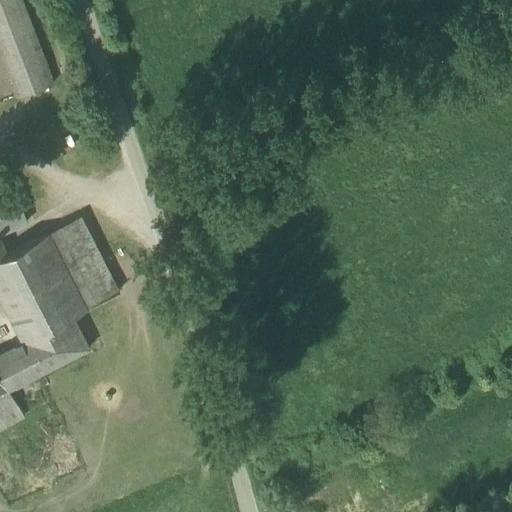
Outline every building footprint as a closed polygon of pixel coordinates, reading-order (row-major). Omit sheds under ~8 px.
[(0,0),(0,50),(18,96),(55,82),(22,0),(0,0)] [(0,175),(0,231),(28,221),(9,172),(0,175)] [(81,214),(49,231),(88,307),(120,290),(81,214)] [(0,299),(18,341),(73,314),(88,307),(49,231),(7,252),(0,255),(0,299)] [(18,341),(0,350),(0,371),(10,388),(90,347),(73,314),(18,341)] [(0,371),(0,427),(24,412),(10,388),(0,371)]
